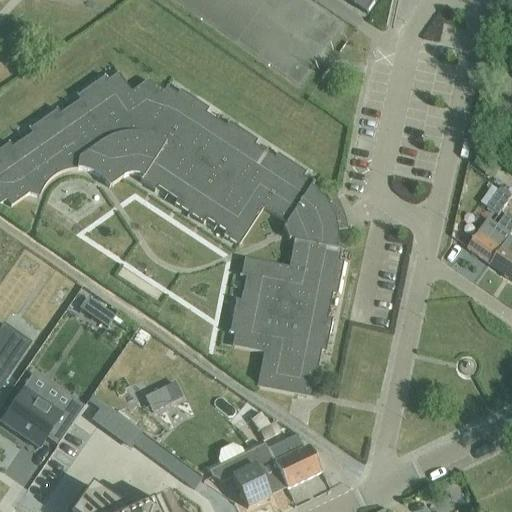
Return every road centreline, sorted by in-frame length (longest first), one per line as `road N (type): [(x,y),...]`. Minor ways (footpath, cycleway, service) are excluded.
road 1 (residential): [(425,264),(482,0)]
road 2 (residential): [(378,483),(425,264)]
road 3 (residential): [(378,483),(511,422)]
